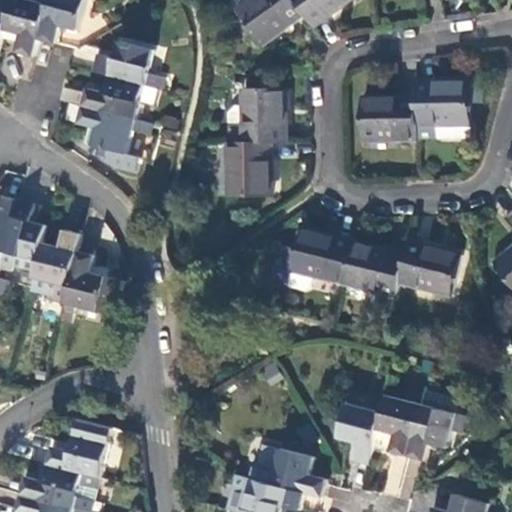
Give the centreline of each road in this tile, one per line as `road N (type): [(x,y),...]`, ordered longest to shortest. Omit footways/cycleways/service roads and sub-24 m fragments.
road 1 (residential): [(511,30),(361,52),(336,70),(334,169),(347,192),(465,193)]
road 2 (residential): [(156,377),(147,272),(134,230),(103,195),(0,128)]
road 3 (residential): [(156,377),(75,387),(0,436)]
road 4 (residential): [(170,511),(156,377)]
